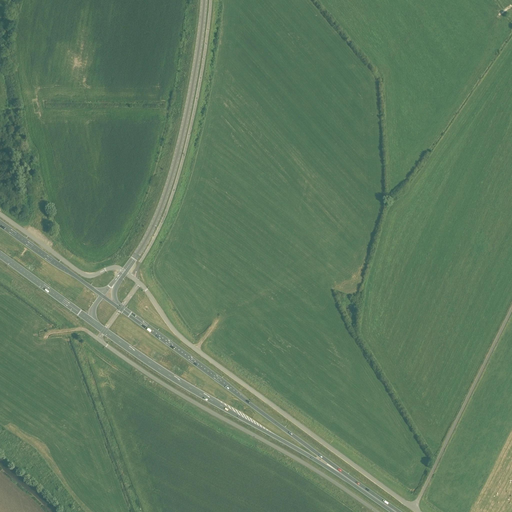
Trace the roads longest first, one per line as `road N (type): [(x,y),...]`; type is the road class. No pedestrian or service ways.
road 1 (unclassified): [(418,511),(187,343),(139,283)]
road 2 (unclassified): [(98,339),(376,511)]
road 3 (tertiary): [(123,272),(171,175),(203,0)]
road 4 (primary): [(104,331),(341,474)]
road 5 (primary): [(341,474),(120,309)]
road 6 (unclassified): [(123,272),(112,267),(85,276),(0,215)]
road 7 (primary): [(102,296),(0,223)]
